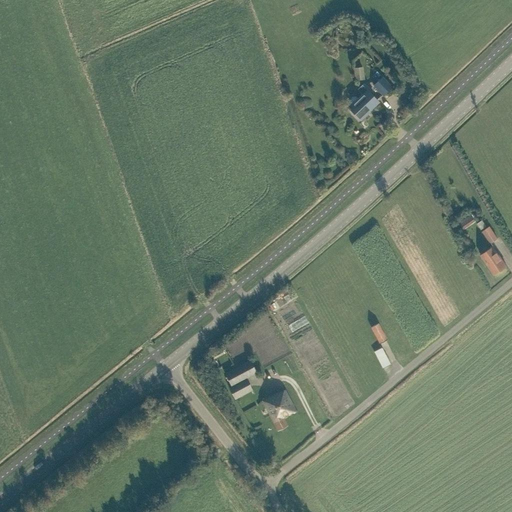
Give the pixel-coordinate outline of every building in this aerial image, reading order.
[(364,79),(362,67),(354,68),(355,80),(364,79)] [(382,77),(373,85),(382,95),(391,87),(382,77)] [(348,101),(347,103),(347,105),(349,107),(348,108),(359,119),(359,118),(360,120),(366,114),(365,113),(367,110),(368,111),(378,102),(362,85),(357,89),(362,94),(358,99),(356,97),(354,96),(352,97),(348,101)] [(490,226),(482,232),(490,244),(498,238),(490,226)] [(493,247),(481,255),(485,261),(494,275),(507,266),(497,252),(497,253),(493,247)] [(378,323),(371,327),(379,344),(386,340),(378,323)] [(382,348),(374,352),(382,368),(390,364),(382,348)] [(250,360),(224,374),(232,387),(229,388),(235,399),(252,391),(254,394),(246,379),(257,373),(250,360)] [(278,393),(277,392),(261,401),(277,431),(287,425),(283,417),(295,411),(284,390),(278,393)]
